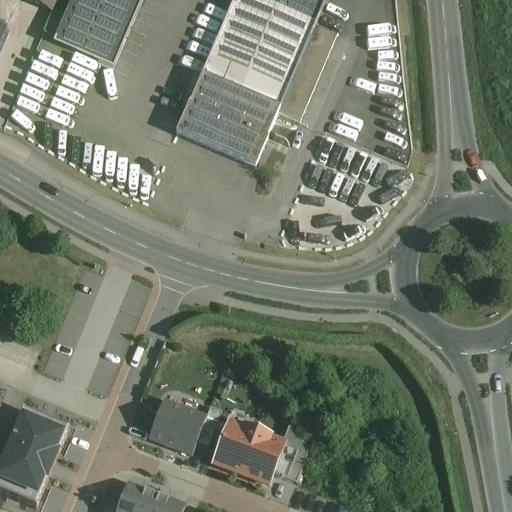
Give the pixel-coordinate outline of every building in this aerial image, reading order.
[(54,0),(23,0),(22,3),(49,14),(54,0)] [(230,0),(173,137),(256,172),(280,116),(298,124),(335,37),(317,29),(329,0),(75,0),(54,50),(109,73),(139,0),(230,0)] [(206,422),(163,406),(149,443),(191,459),(197,444),(206,422)] [(0,468),(20,419),(0,410),(0,468)] [(206,422),(197,444),(209,448),(221,415),(210,411),(206,422)] [(66,433),(24,416),(24,415),(22,414),(21,416),(21,417),(20,419),(0,468),(0,497),(33,511),(35,511),(36,510),(35,510),(44,488),(45,489),(46,487),(45,486),(56,460),(57,460),(58,458),(57,458),(67,436),(68,434),(66,433)] [(230,427),(214,468),(268,489),(272,478),(284,447),(282,447),(230,427)] [(288,431),(282,447),(284,447),(272,478),(296,487),(308,455),(288,431)] [(151,511),(156,499),(128,488),(120,508),(118,511),(151,511)] [(183,511),(184,510),(156,499),(151,511),(183,511)]
